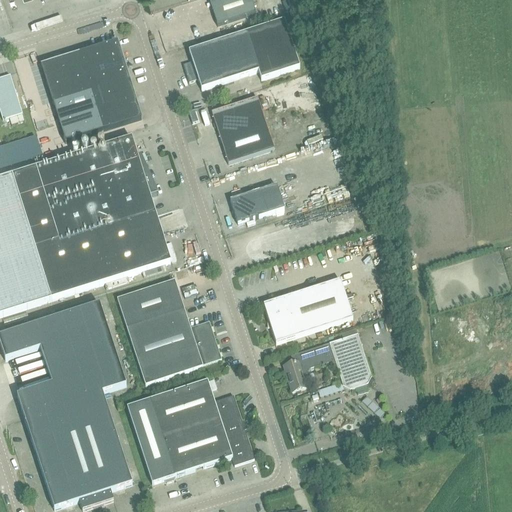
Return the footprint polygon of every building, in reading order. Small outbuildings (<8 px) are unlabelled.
[(250,0),(226,0),(210,5),(218,29),(256,16),(250,0)] [(285,23),(246,35),(198,51),(189,54),(192,64),(183,67),(189,85),(198,82),(202,93),(259,74),(261,83),(300,70),(285,23)] [(142,121),(136,102),(118,44),(41,68),(44,77),(65,145),(132,124),(142,121)] [(0,113),(3,122),(6,121),(7,126),(13,124),(11,120),(22,116),(10,77),(0,80),(0,113)] [(258,100),(231,109),(212,115),(229,167),(274,152),(258,100)] [(108,148),(105,139),(87,145),(90,154),(108,148)] [(141,159),(138,160),(132,141),(123,144),(108,148),(90,154),(81,157),(72,160),(36,171),(12,179),(51,303),(170,265),(156,218),(150,199),(158,196),(141,159)] [(81,157),(90,154),(87,145),(78,148),(81,157)] [(81,157),(78,148),(69,151),(72,160),(81,157)] [(229,201),(238,227),(247,224),(251,238),(247,239),(254,260),(356,227),(332,153),(273,172),(277,185),(229,201)] [(0,318),(51,303),(12,179),(0,182),(0,318)] [(117,302),(127,330),(146,388),(203,369),(203,368),(222,362),(210,324),(191,330),(184,311),(175,283),(117,302)] [(341,283),(283,301),(264,307),(276,346),(286,343),(296,340),(353,322),(341,283)] [(126,389),(100,307),(0,339),(0,345),(6,363),(40,352),(52,388),(27,396),(18,399),(54,511),(56,511),(80,504),(82,511),(88,511),(114,504),(111,494),(132,487),(102,396),(126,389)] [(292,395),(307,390),(304,379),(308,371),(328,365),(337,370),(340,380),(341,385),(342,387),(345,386),(351,390),(352,392),(367,387),(366,385),(369,378),(371,378),(368,368),(358,337),(306,354),(296,357),(298,364),(283,369),(292,395)] [(37,365),(32,367),(35,373),(30,374),(29,372),(23,374),(26,381),(41,375),(37,365)] [(175,480),(225,463),(232,461),(235,469),(255,462),(234,399),(215,405),(208,384),(128,410),(149,477),(152,487),(164,483),(168,485),(173,483),(175,480)] [(319,394),(312,396),(314,403),(321,401),(319,394)] [(362,401),(377,416),(384,409),(369,394),(362,401)]
